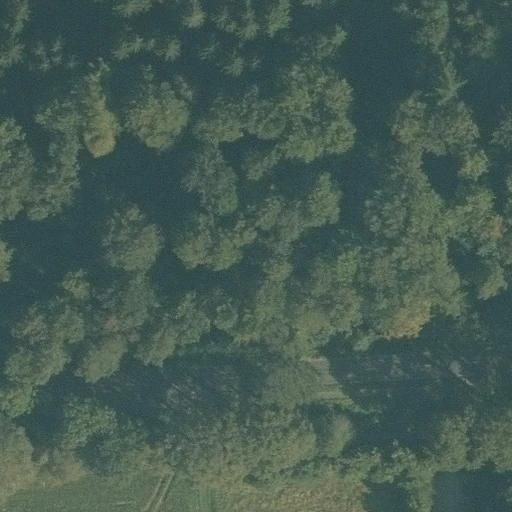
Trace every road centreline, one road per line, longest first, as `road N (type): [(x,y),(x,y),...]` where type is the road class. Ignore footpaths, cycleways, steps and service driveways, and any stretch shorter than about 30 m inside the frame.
road 1 (secondary): [(0,392),(511,358)]
road 2 (track): [(185,452),(511,434)]
road 3 (track): [(185,452),(0,464)]
